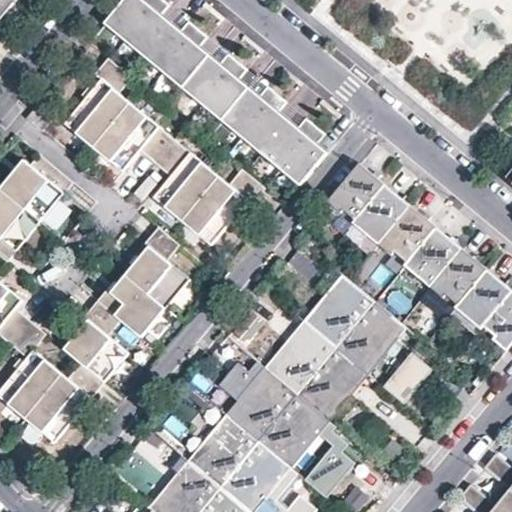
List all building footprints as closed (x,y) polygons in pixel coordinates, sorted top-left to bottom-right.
[(0,0),(0,22),(19,0),(18,0),(0,0)] [(210,38),(192,22),(184,32),(176,42),(165,33),(155,25),(163,15),(171,5),(164,0),(143,0),(136,9),(126,0),(106,24),(301,187),(321,163),(311,154),(319,144),(327,135),(308,119),(300,129),(292,138),(282,130),(272,122),(280,112),(288,103),(269,87),(261,97),(253,106),(243,98),(233,89),(241,80),(249,70),(230,54),(222,64),(214,74),(204,66),(194,57),(202,48),(210,38)] [(136,9),(143,0),(125,0),(126,0),(136,9)] [(165,33),(173,24),(163,15),(155,25),(165,33)] [(176,42),(184,32),(173,24),(165,33),(176,42)] [(204,66),(212,56),(202,48),(194,57),(204,66)] [(214,74),(222,64),(212,56),(204,66),(214,74)] [(94,149),(131,104),(116,91),(128,76),(109,60),(96,76),(101,81),(65,125),(94,149)] [(243,98),(251,88),(241,80),(233,89),(243,98)] [(253,106),(261,97),(251,88),(243,98),(253,106)] [(141,152),(149,142),(153,145),(144,155),(156,165),(176,141),(131,104),(94,149),(123,173),(141,152)] [(42,132),(52,120),(37,107),(27,119),(42,132)] [(282,130),(290,121),(280,112),(272,122),(282,130)] [(292,138),(300,129),(290,121),(282,130),(292,138)] [(183,223),(220,178),(176,141),(156,165),(167,174),(176,164),(180,167),(171,177),(154,199),(183,223)] [(144,155),(153,145),(149,142),(141,152),(144,155)] [(321,163),(329,153),(319,144),(311,154),(321,163)] [(74,184),(40,156),(31,167),(25,161),(1,190),(41,224),(74,184)] [(171,177),(180,167),(176,164),(167,174),(171,177)] [(387,185),(361,164),(332,198),(346,210),(358,220),(387,185)] [(252,206),(266,190),(247,174),(234,189),(220,178),(183,223),(212,247),(249,203),(252,206)] [(406,201),(387,185),(358,220),(377,236),(406,201)] [(41,224),(1,190),(0,191),(0,256),(7,263),(15,254),(16,254),(41,224)] [(329,202),(343,214),(346,210),(332,198),(329,202)] [(438,228),(406,201),(377,236),(397,252),(409,263),(438,228)] [(355,223),(375,239),(377,236),(358,220),(355,223)] [(191,281),(167,262),(180,246),(158,228),(145,245),(148,247),(125,276),(166,310),(191,281)] [(458,244),(438,228),(409,263),(429,279),(458,244)] [(375,239),(394,256),(397,252),(377,236),(375,239)] [(489,270),(458,244),(429,279),(448,295),(461,305),(489,270)] [(406,266),(426,282),(429,279),(409,263),(406,266)] [(511,294),(511,288),(489,270),(461,305),(486,326),(511,294)] [(343,274),(305,321),(310,325),(348,278),(343,274)] [(142,339),(166,310),(125,276),(110,293),(107,290),(97,302),(121,322),(142,339)] [(348,278),(310,325),(337,348),(376,302),(348,278)] [(426,282),(445,298),(448,295),(429,279),(426,282)] [(0,329),(15,311),(23,302),(0,282),(0,329)] [(415,316),(436,329),(452,304),(431,291),(415,316)] [(511,346),(511,294),(486,326),(498,336),(511,347),(511,346)] [(121,322),(97,302),(84,318),(87,321),(63,350),(86,369),(105,384),(129,355),(108,337),(121,322)] [(403,325),(376,302),(337,348),(365,372),(403,325)] [(458,309),(483,329),(486,326),(461,305),(458,309)] [(0,336),(0,337),(19,314),(15,311),(0,329),(0,336)] [(12,347),(31,324),(19,314),(0,337),(12,347)] [(305,321),(266,368),(271,372),(310,325),(305,321)] [(23,356),(42,333),(31,324),(12,347),(23,356)] [(310,325),(271,372),(298,395),(337,348),(310,325)] [(408,329),(403,325),(365,372),(369,376),(408,329)] [(47,337),(42,333),(23,356),(20,360),(24,363),(34,351),(34,352),(47,337)] [(495,339),(508,350),(511,347),(498,336),(495,339)] [(337,348),(298,395),(326,419),(365,372),(337,348)] [(0,399),(26,420),(63,375),(34,352),(34,351),(24,363),(0,392),(0,399)] [(388,391),(407,407),(434,373),(413,357),(388,391)] [(244,404),(231,419),(259,442),(298,395),(271,372),(266,368),(260,362),(250,374),(239,365),(222,386),(240,400),(244,404)] [(105,384),(86,369),(74,384),(63,375),(26,420),(55,445),(105,384)] [(369,376),(365,372),(326,419),(331,423),(369,376)] [(326,419),(298,395),(259,442),(287,466),(326,419)] [(244,404),(240,400),(226,416),(231,419),(244,404)] [(226,416),(188,462),(193,466),(231,419),(226,416)] [(231,419),(193,466),(221,489),(259,442),(231,419)] [(331,423),(326,419),(287,466),(291,470),(320,436),(331,423)] [(336,427),(331,423),(320,436),(333,447),(305,481),(327,499),(356,463),(342,453),(348,445),(332,432),(336,427)] [(259,442),(221,489),(248,511),(287,466),(259,442)] [(511,464),(498,453),(486,468),(507,485),(511,489),(511,464)] [(188,462),(150,507),(155,511),(193,466),(188,462)] [(193,466),(155,511),(201,511),(221,489),(193,466)] [(291,470),(287,466),(248,511),(317,511),(300,498),(288,511),(286,511),(275,503),(298,475),(291,470)] [(493,501),(472,484),(461,498),(477,511),(511,511),(511,489),(507,485),(493,501)] [(358,509),(368,498),(356,488),(346,500),(358,509)] [(248,511),(221,489),(201,511),(248,511)]
